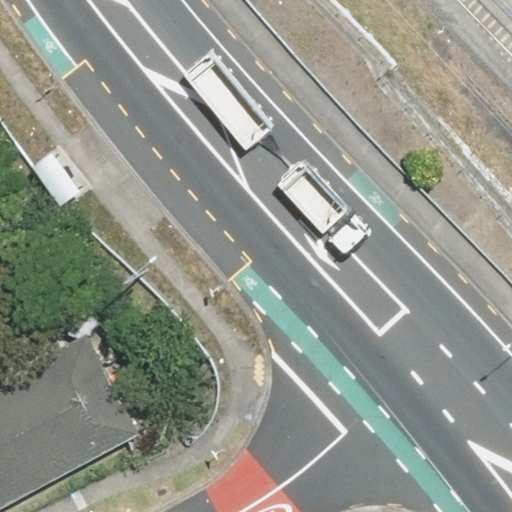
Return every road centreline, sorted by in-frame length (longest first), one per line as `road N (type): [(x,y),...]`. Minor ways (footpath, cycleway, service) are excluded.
road 1 (primary): [(448,361),(254,163),(121,0)]
road 2 (residential): [(448,361),(331,454),(240,511)]
